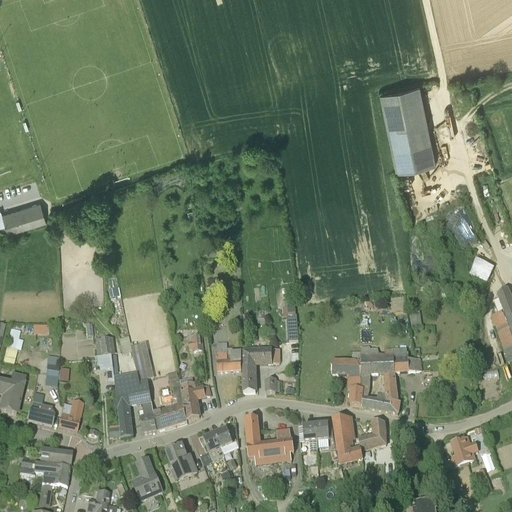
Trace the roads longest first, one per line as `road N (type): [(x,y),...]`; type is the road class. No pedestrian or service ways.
road 1 (tertiary): [(511,405),(437,428),(255,403),(85,461)]
road 2 (track): [(511,291),(476,206),(425,0)]
